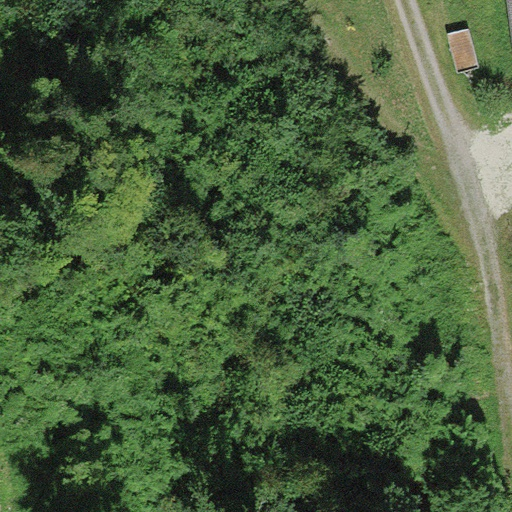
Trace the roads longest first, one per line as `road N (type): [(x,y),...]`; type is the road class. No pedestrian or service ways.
road 1 (track): [(497,511),(485,164)]
road 2 (track): [(511,168),(485,164),(441,114),(399,0)]
